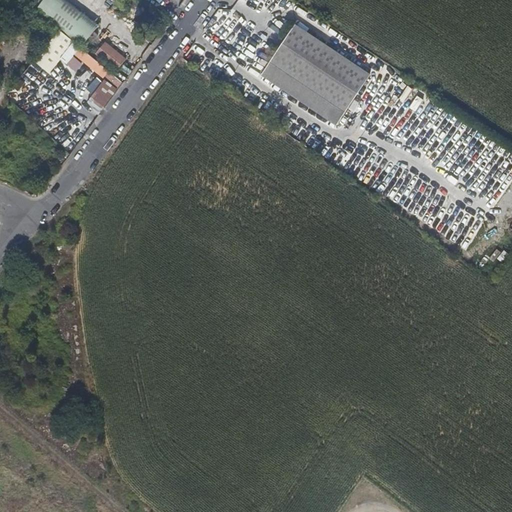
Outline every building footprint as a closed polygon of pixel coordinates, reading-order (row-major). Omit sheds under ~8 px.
[(95,30),(58,0),(45,0),(36,12),(59,31),(74,43),(80,48),(81,48),(95,30)] [(99,25),(65,0),(58,0),(95,30),(99,25)] [(370,75),(295,25),(261,76),(336,126),(370,75)] [(49,74),(74,43),(59,31),(34,62),(49,74)] [(105,42),(96,54),(117,71),(126,59),(105,42)] [(80,48),(75,55),(97,73),(92,79),(98,84),(102,79),(105,80),(88,102),(98,115),(122,83),(81,48),(80,48)] [(35,68),(28,78),(37,85),(45,76),(35,68)] [(362,94),(354,106),(361,111),(369,98),(362,94)] [(458,218),(455,225),(468,231),(471,225),(458,218)]
